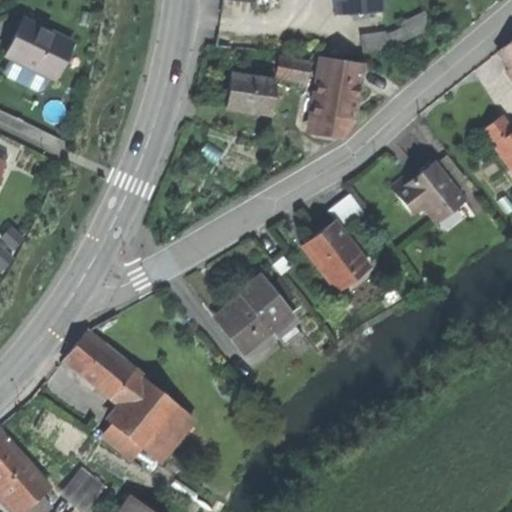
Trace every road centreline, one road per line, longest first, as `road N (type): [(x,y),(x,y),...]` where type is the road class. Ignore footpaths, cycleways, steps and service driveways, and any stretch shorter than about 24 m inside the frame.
road 1 (residential): [(88,282),(138,282),(353,149),(511,11)]
road 2 (secondary): [(88,282),(127,201),(160,95),(177,0)]
road 3 (secondary): [(0,386),(88,282)]
